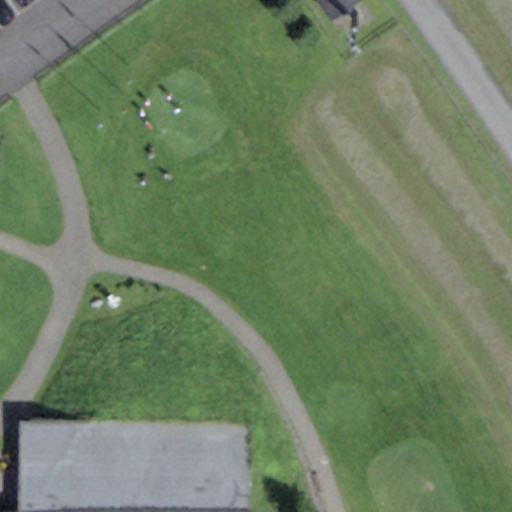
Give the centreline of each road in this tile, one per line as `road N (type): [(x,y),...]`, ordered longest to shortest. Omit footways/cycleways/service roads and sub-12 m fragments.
road 1 (track): [(0,242),(75,263),(78,239),(68,181),(5,61)]
road 2 (unclassified): [(411,0),(511,142)]
